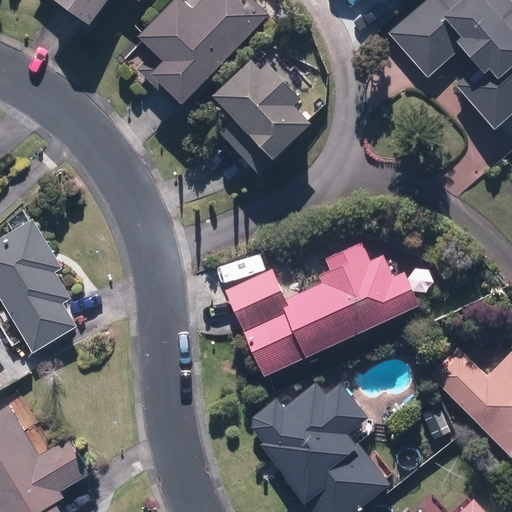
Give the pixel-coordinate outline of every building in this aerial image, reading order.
[(54,0),(92,26),(110,0),(138,0),(140,1),(141,0),(54,0)] [(164,59),(151,72),(180,103),(272,15),(257,0),(200,0),(199,0),(178,0),(141,35),(164,59)] [(476,64),(454,83),(493,127),(511,109),(511,0),(426,0),(408,16),(387,35),(426,79),(438,69),(462,48),(476,64)] [(273,56),(260,68),(251,59),(214,94),(277,160),(314,125),(295,105),(308,93),(273,56)] [(0,296),(32,351),(76,325),(63,302),(71,297),(56,272),(64,267),(37,219),(0,240),(0,296)] [(318,275),(321,283),(286,299),(273,270),(226,292),(265,377),(420,305),(404,271),(394,276),(384,254),(372,259),(364,241),(326,259),(331,269),(318,275)] [(511,349),(488,373),(458,343),(429,373),(511,456),(511,349)] [(276,396),(253,414),(251,432),(268,454),(314,511),(355,511),(390,484),(351,434),(370,419),(342,384),(329,394),(319,381),(285,408),(276,396)] [(61,511),(51,494),(85,474),(65,439),(38,455),(10,407),(0,413),(0,511),(61,511)] [(397,511),(400,510),(387,496),(369,511),(397,511)] [(460,511),(486,511),(474,499),(460,511)]
